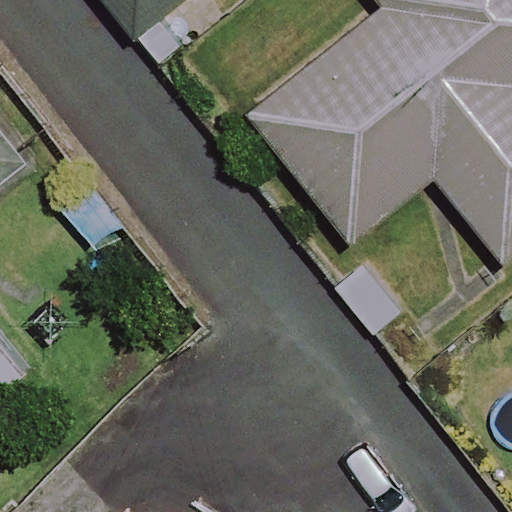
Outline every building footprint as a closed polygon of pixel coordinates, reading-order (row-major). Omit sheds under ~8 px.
[(115,0),(146,40),(197,0),(115,0)] [(511,0),(388,0),(396,10),(263,119),(361,239),(442,173),(511,258),(511,0)] [(0,197),(42,163),(0,112),(0,197)] [(0,401),(34,373),(0,332),(0,401)] [(200,511),(172,482),(140,511),(200,511)]
